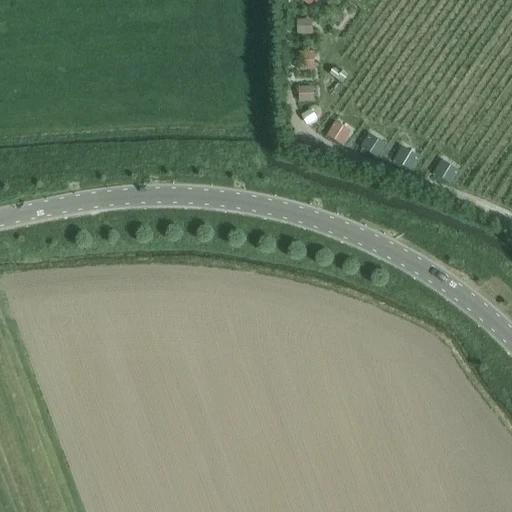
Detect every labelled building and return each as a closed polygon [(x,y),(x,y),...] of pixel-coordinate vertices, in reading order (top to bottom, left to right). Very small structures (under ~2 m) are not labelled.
[(309,23),(298,23),(298,34),(309,34),(309,23)] [(300,54),(300,70),(311,70),(311,54),(300,54)] [(300,90),(300,101),(311,101),(311,90),(300,90)] [(335,127),(329,137),(342,145),(348,135),(335,127)] [(370,140),(364,149),(377,158),(383,148),(370,140)] [(403,152),(397,162),(410,170),(416,161),(403,152)] [(443,166),(437,175),(449,184),(455,174),(443,166)]
